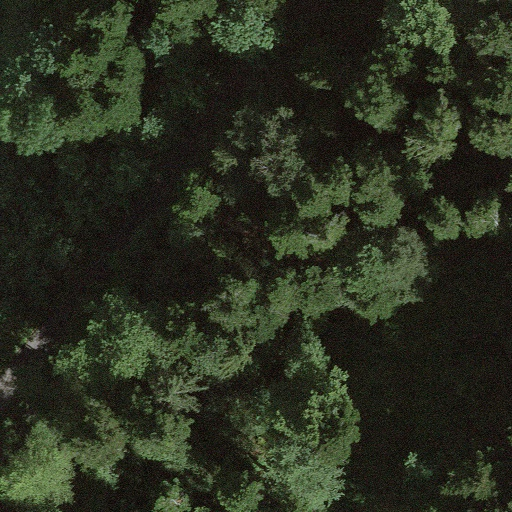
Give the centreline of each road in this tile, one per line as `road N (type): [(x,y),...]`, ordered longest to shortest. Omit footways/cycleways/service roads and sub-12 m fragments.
road 1 (track): [(0,393),(313,0)]
road 2 (track): [(388,511),(414,346),(457,221),(511,143)]
